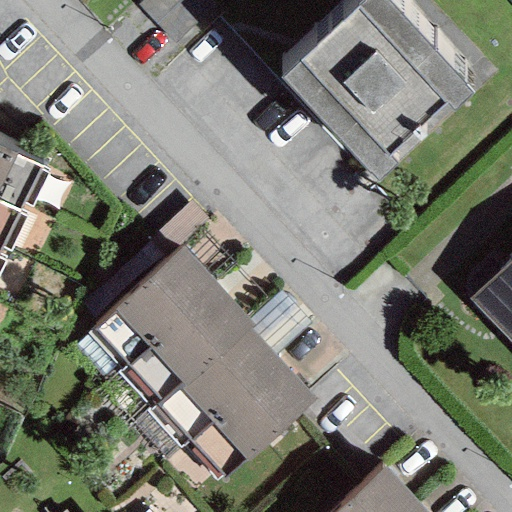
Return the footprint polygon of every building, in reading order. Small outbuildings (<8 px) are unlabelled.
[(210,0),(143,0),(137,6),(175,45),(216,5),(210,0)] [(382,0),(367,0),(282,79),(378,182),(471,95),(382,0)] [(0,249),(40,168),(0,148),(0,249)] [(91,329),(126,370),(221,290),(185,249),(91,329)] [(511,256),(467,298),(511,345),(511,256)] [(126,370),(157,406),(251,325),(221,290),(126,370)] [(157,406),(190,444),(284,364),(251,325),(157,406)] [(284,364),(190,444),(222,481),(316,401),(284,364)] [(336,511),(419,511),(422,510),(387,469),(336,511)]
